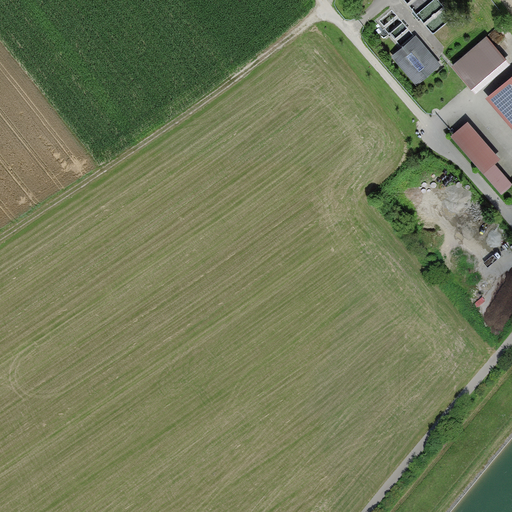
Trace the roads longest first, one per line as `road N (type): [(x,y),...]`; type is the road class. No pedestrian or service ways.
road 1 (track): [(324,2),(243,68),(0,232)]
road 2 (residential): [(367,511),(511,337)]
road 3 (track): [(511,411),(430,511)]
